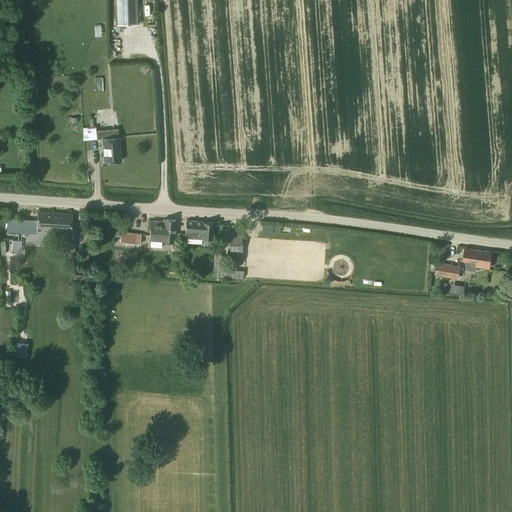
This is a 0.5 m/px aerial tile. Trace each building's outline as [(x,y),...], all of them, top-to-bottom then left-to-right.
[(138,24),(136,0),(116,0),(117,24),(120,25),(121,24),(138,24)] [(121,160),(119,136),(103,138),(105,162),(121,160)] [(38,221),(18,220),(18,221),(8,221),(8,232),(28,233),(28,230),(37,231),(37,229),(70,230),(71,230),(71,213),(38,212),(38,221)] [(150,240),(151,240),(151,247),(162,248),(162,241),(174,241),(175,220),(164,220),(164,222),(151,221),(150,240)] [(191,243),(202,244),(202,240),(212,241),(212,239),(213,239),(214,222),(186,220),(185,238),(192,239),(191,243)] [(262,232),(272,232),(272,224),(262,224),(262,232)] [(122,231),(120,242),(140,244),(141,234),(122,231)] [(229,234),(230,253),(242,253),(242,234),(229,234)] [(466,249),(464,260),(476,262),(476,267),(489,268),(491,252),(466,249)] [(460,266),(437,262),(436,263),(431,263),(429,272),(435,273),(435,275),(458,279),(460,266)] [(455,293),(463,295),(464,286),(457,285),(455,293)] [(15,343),(14,355),(25,357),(27,345),(15,343)]
